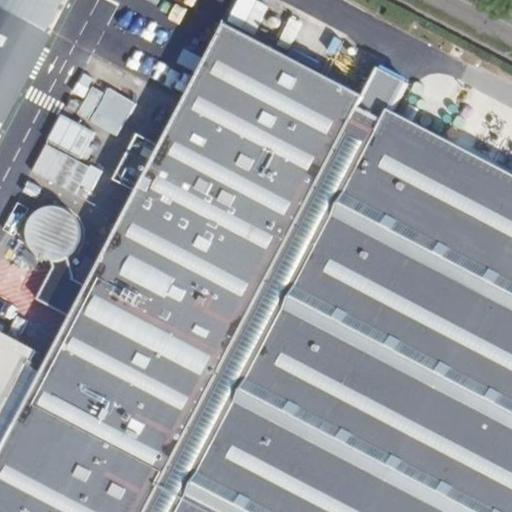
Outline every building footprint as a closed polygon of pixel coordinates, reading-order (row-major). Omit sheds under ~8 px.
[(0,0),(0,10),(40,32),(56,0),(0,0)] [(151,0),(150,10),(171,14),(173,0),(151,0)] [(238,0),(228,21),(255,34),(269,5),(258,0),(238,0)] [(0,511),(511,511),(511,174),(229,27),(0,462),(0,511)] [(60,106),(120,135),(136,102),(76,73),(60,106)] [(399,106),(418,112),(423,94),(404,88),(399,106)] [(81,159),(95,132),(60,114),(32,170),(88,198),(102,170),(81,159)] [(0,427),(35,361),(0,342),(0,427)]
